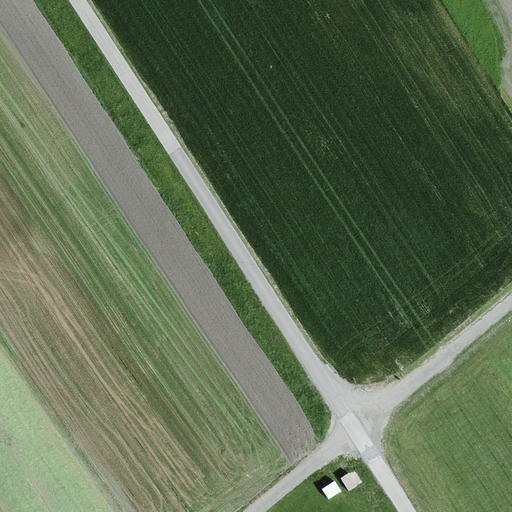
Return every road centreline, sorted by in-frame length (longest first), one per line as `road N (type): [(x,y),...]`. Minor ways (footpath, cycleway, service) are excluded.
road 1 (track): [(80,0),(410,511)]
road 2 (track): [(259,511),(511,303)]
